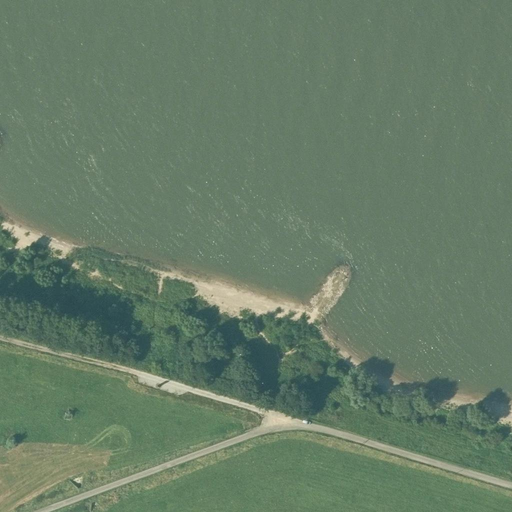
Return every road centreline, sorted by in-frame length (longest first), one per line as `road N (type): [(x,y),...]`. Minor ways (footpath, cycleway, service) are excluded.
road 1 (unclassified): [(43,511),(289,418),(511,485)]
road 2 (track): [(289,418),(0,336)]
